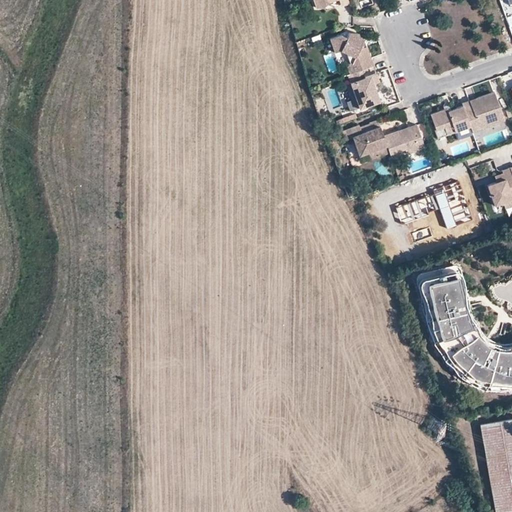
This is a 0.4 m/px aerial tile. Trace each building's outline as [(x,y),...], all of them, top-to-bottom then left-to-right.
[(348,65),(351,73),(354,72),(362,69),(374,64),(367,45),(363,47),(362,43),(364,38),(359,36),(358,33),(349,33),(347,38),(341,36),(331,39),(335,53),(342,51),(349,54),(352,62),(349,63),(348,65)] [(362,69),(354,72),(357,81),(352,83),(361,108),(381,101),(375,83),(372,75),(366,78),(362,69)] [(378,73),(372,75),(375,83),(380,81),(378,73)] [(470,97),(462,101),(463,104),(470,124),(479,121),(481,127),(504,119),(494,91),(491,90),(479,94),(477,100),(472,101),(470,97)] [(448,110),(444,108),(432,112),(437,128),(445,125),(448,133),(471,125),(470,124),(463,104),(448,110)] [(353,114),(337,121),(340,128),(356,121),(353,114)] [(479,121),(470,124),(471,125),(472,130),(481,127),(479,121)] [(417,122),(384,134),(390,150),(390,152),(406,147),(408,152),(425,146),(417,122)] [(379,154),(390,150),(384,134),(380,124),(353,133),(360,153),(376,147),(379,154)] [(448,133),(445,125),(437,128),(436,129),(439,137),(448,133)] [(511,175),(509,167),(501,170),(502,173),(504,179),(496,182),(486,185),(494,206),(502,203),(511,199),(511,175)] [(504,179),(502,173),(494,176),(496,182),(504,179)] [(430,194),(394,206),(399,221),(440,207),(446,223),(465,217),(453,181),(429,189),(430,194)] [(511,205),(511,199),(502,203),(504,209),(511,205)] [(457,275),(425,283),(436,329),(440,338),(469,326),(463,304),(457,275)] [(474,332),(445,352),(452,361),(467,375),(477,379),(511,381),(511,349),(507,350),(494,348),(485,343),(474,332)] [(511,511),(511,416),(480,422),(496,511),(500,511),(511,510),(511,511),(510,511),(511,511)]
